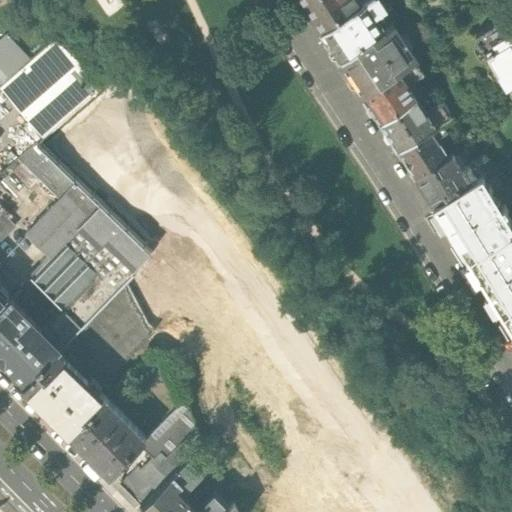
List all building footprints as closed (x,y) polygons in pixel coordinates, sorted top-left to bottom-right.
[(298,0),(313,22),(348,0),(298,0)] [(382,0),(348,0),(313,22),(334,52),(379,24),(371,11),(384,3),(382,0)] [(511,76),(511,75),(511,9),(498,14),(496,9),(471,26),(503,81),(511,76)] [(334,52),(359,88),(415,54),(392,17),(379,24),(334,52)] [(0,83),(29,59),(5,33),(0,37),(0,83)] [(0,83),(0,85),(43,135),(105,83),(54,38),(29,59),(0,83)] [(359,88),(374,113),(413,90),(405,77),(423,66),(415,54),(359,88)] [(413,90),(374,113),(393,143),(428,122),(449,110),(440,95),(423,106),(413,90)] [(444,148),(428,122),(393,143),(409,170),(444,148)] [(77,181),(37,142),(19,158),(60,198),(77,181)] [(444,148),(409,170),(428,201),(468,177),(477,171),(490,163),(482,150),(459,164),(449,145),(444,148)] [(28,183),(13,166),(3,175),(18,193),(28,183)] [(477,171),(428,201),(463,257),(511,228),(477,171)] [(77,181),(60,198),(26,232),(50,256),(30,276),(61,306),(41,327),(60,346),(121,284),(151,253),(77,181)] [(0,210),(0,239),(15,225),(0,210)] [(511,228),(463,257),(497,313),(511,303),(511,228)] [(242,256),(167,308),(211,371),(202,377),(199,382),(289,511),(381,511),(348,465),(335,474),(326,463),(367,434),(342,399),(277,357),(271,360),(258,352),(245,333),(243,336),(231,317),(267,292),(242,256)] [(0,306),(9,298),(0,288),(0,306)] [(9,298),(0,306),(0,357),(25,383),(57,350),(60,346),(41,327),(11,296),(9,298)] [(511,303),(497,313),(511,338),(511,303)] [(70,433),(106,397),(57,350),(25,383),(23,385),(70,433)] [(70,433),(110,473),(140,444),(146,437),(145,437),(106,397),(70,433)] [(126,489),(142,505),(189,456),(194,452),(203,442),(185,397),(145,437),(146,437),(140,444),(154,458),(160,452),(165,457),(163,458),(160,456),(137,479),(136,478),(126,489)] [(149,511),(176,511),(188,500),(189,499),(177,486),(180,483),(184,486),(186,486),(202,469),(189,456),(142,505),(149,511)] [(221,511),(228,506),(215,493),(213,493),(200,506),(201,506),(197,510),(188,500),(176,511),(221,511)] [(228,506),(221,511),(238,511),(235,503),(233,500),(228,506)]
